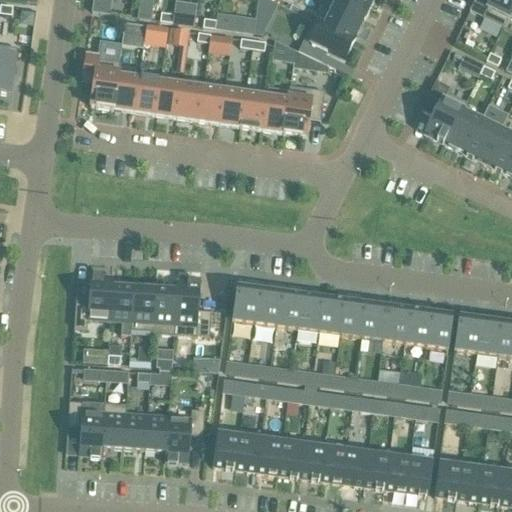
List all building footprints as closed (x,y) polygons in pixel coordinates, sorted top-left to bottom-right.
[(373,6),(361,0),(332,0),(329,8),(363,25),(373,6)] [(511,0),(492,0),(482,21),(502,31),(511,10),(511,0)] [(354,44),(363,25),(329,8),(328,9),(333,11),(324,29),(313,24),(313,25),(354,44)] [(0,9),(0,10),(0,17),(11,19),(13,10),(0,9)] [(139,22),(150,24),(152,11),(140,9),(139,22)] [(511,10),(502,31),(503,31),(509,20),(511,22),(511,10)] [(160,25),(172,27),(173,18),(161,17),(160,25)] [(179,18),(177,28),(193,30),(195,20),(179,18)] [(215,33),(216,25),(204,23),(203,32),(215,33)] [(303,45),(298,56),(320,67),(326,56),(344,65),(354,44),(313,25),(303,45)] [(164,51),(166,42),(167,33),(146,30),(143,48),(164,51)] [(167,33),(166,42),(178,43),(179,35),(167,33)] [(209,48),(210,39),(198,37),(197,46),(209,48)] [(231,42),(210,39),(209,48),(208,55),(229,59),(231,42)] [(251,54),(253,45),(241,43),(240,52),(251,54)] [(263,55),(265,47),(253,45),(251,54),(263,55)] [(0,49),(0,97),(10,99),(17,52),(0,49)] [(86,57),(82,85),(93,86),(90,110),(95,111),(95,112),(112,115),(119,66),(98,63),(99,59),(86,57)] [(490,57),(486,65),(497,70),(500,62),(490,57)] [(120,66),(119,66),(112,115),(113,115),(113,114),(134,117),(139,79),(118,76),(120,66)] [(483,71),(483,70),(477,67),(472,79),(477,82),(480,78),(483,71)] [(483,70),(480,78),(490,83),(494,75),(483,70)] [(139,79),(134,117),(155,120),(160,87),(139,84),(139,79)] [(445,149),(466,106),(446,97),(450,88),(437,81),(421,114),(433,120),(424,139),(445,149)] [(181,90),(176,123),(198,126),(203,86),(202,93),(181,90)] [(225,89),(203,86),(198,126),(219,129),(225,89)] [(181,90),(160,87),(155,120),(176,123),(181,90)] [(225,89),(219,129),(240,132),(239,133),(240,133),(246,92),(245,99),(224,96),(225,89)] [(268,95),(262,135),(282,138),(282,139),(283,139),(290,91),(289,91),(288,95),(268,92),(268,95)] [(290,91),(283,139),(300,141),(306,141),(308,124),(320,125),(324,96),(290,91)] [(268,95),(246,92),(240,133),(257,135),(257,134),(262,135),(268,95)] [(466,106),(445,149),(464,159),(481,124),(462,115),(466,106)] [(500,134),(481,124),(464,159),(483,168),(500,134)] [(511,158),(511,139),(500,134),(483,168),(503,177),(511,158)] [(511,158),(503,177),(511,181),(511,158)] [(90,279),(88,308),(75,307),(74,332),(87,333),(87,324),(109,326),(112,281),(90,279)] [(112,281),(109,326),(121,327),(121,338),(130,339),(130,334),(133,292),(113,290),(113,281),(112,281)] [(155,293),(152,338),(173,339),(177,285),(176,285),(175,294),(155,293)] [(177,285),(173,339),(196,341),(196,340),(209,341),(210,316),(197,315),(199,286),(177,285)] [(236,291),(231,325),(254,328),(258,294),(236,291)] [(133,292),(130,334),(151,336),(151,338),(152,338),(155,293),(133,292)] [(258,294),(254,328),(275,331),(280,297),(258,294)] [(280,297),(275,331),(296,334),(301,300),(280,297)] [(301,300),(296,334),(318,337),(322,303),(301,300)] [(322,303),(318,337),(339,340),(344,306),(322,303)] [(344,306),(339,340),(360,343),(365,309),(344,306)] [(365,309),(360,343),(382,346),(387,312),(365,309)] [(387,312),(382,346),(404,349),(408,314),(387,312)] [(408,314),(404,349),(425,351),(429,317),(408,314)] [(429,317),(425,351),(448,355),(452,320),(429,317)] [(458,321),(453,355),(476,358),(480,324),(458,321)] [(480,324),(476,358),(497,361),(502,327),(480,324)] [(511,328),(502,327),(497,361),(511,363),(511,328)] [(137,362),(137,371),(149,372),(150,363),(137,362)] [(156,363),(156,371),(159,372),(158,375),(171,376),(172,364),(156,363)] [(204,377),(218,378),(219,363),(210,363),(204,367),(204,377)] [(333,380),(335,366),(323,364),(321,378),(333,380)] [(247,368),(235,367),(234,380),(246,381),(247,368)] [(259,370),(247,368),(246,381),(257,383),(259,370)] [(290,374),(278,373),(276,385),(288,387),(290,374)] [(114,374),(113,385),(127,386),(128,375),(114,374)] [(302,376),(290,374),(288,387),(300,389),(302,376)] [(158,375),(157,388),(170,389),(171,376),(158,375)] [(137,377),(136,386),(148,387),(149,378),(137,377)] [(333,380),(321,378),(319,391),(331,393),(333,380)] [(333,380),(331,393),(343,394),(345,382),(333,380)] [(376,386),(364,384),(362,397),(374,398),(376,386)] [(245,387),(233,385),(231,398),(243,400),(245,387)] [(388,387),(376,386),(374,398),(386,400),(388,387)] [(257,389),(245,387),(243,400),(255,401),(257,389)] [(419,391),(407,390),(405,403),(417,404),(419,391)] [(288,393),(276,391),(274,404),(286,406),(288,393)] [(430,393),(419,391),(417,404),(429,406),(430,393)] [(300,394),(288,393),(286,406),(298,407),(300,394)] [(330,399),(318,397),(317,410),(329,411),(330,399)] [(470,398),(458,397),(457,410),(468,411),(470,398)] [(482,400),(470,398),(468,411),(480,413),(482,400)] [(342,400),(330,399),(329,411),(340,413),(342,400)] [(373,404),(361,403),(359,415),(371,417),(373,404)] [(511,412),(511,404),(501,403),(499,415),(511,417),(511,412)] [(385,406),(373,404),(371,417),(383,419),(385,406)] [(103,408),(69,406),(67,431),(80,432),(78,461),(101,462),(104,407),(103,407),(103,408)] [(104,407),(101,462),(102,462),(102,453),(123,454),(126,409),(104,407)] [(416,410),(404,408),(402,421),(414,423),(416,410)] [(126,409),(123,454),(144,455),(147,420),(126,418),(126,409)] [(428,412),(416,410),(414,423),(426,424),(428,412)] [(168,421),(165,466),(188,468),(190,439),(202,440),(204,415),(191,414),(190,423),(168,421)] [(468,417),(456,415),(454,428),(466,430),(468,417)] [(480,419),(468,417),(466,430),(478,431),(480,419)] [(147,420),(144,455),(165,457),(164,466),(165,466),(168,421),(147,420)] [(510,423),(499,421),(497,434),(509,435),(510,423)] [(216,437),(212,471),(234,474),(239,440),(216,437)] [(239,440),(234,474),(255,477),(260,443),(239,440)] [(260,443),(255,477),(277,480),(282,446),(260,443)] [(282,446),(277,480),(298,483),(303,449),(282,446)] [(303,449),(298,483),(320,486),(324,452),(303,449)] [(324,452),(320,486),(341,489),(346,454),(324,452)] [(346,454),(341,489),(363,491),(367,457),(346,454)] [(367,457),(363,491),(384,494),(389,460),(367,457)] [(389,460),(384,494),(406,497),(410,463),(389,460)] [(410,463),(406,497),(427,500),(432,466),(410,463)] [(438,467),(434,501),(456,504),(460,470),(438,467)] [(460,470),(456,504),(477,507),(482,473),(460,470)] [(482,473),(477,507),(499,510),(503,476),(482,473)] [(511,476),(503,476),(499,510),(511,511),(511,476)]
